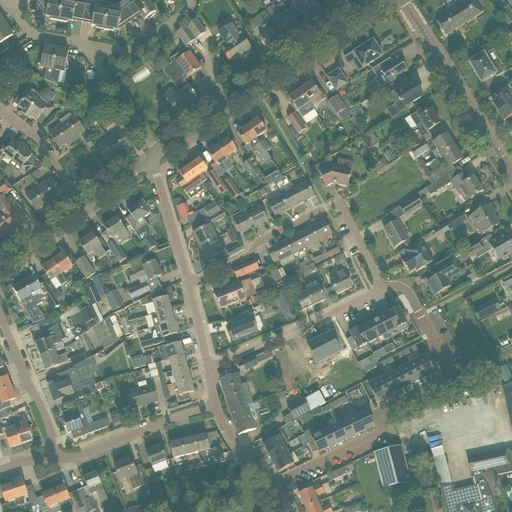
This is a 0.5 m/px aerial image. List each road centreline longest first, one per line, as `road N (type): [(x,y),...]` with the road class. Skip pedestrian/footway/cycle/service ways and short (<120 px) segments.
road 1 (residential): [(272,484),(384,430),(379,414),(449,374),(405,290),(376,287)]
road 2 (unclassified): [(161,153),(380,0)]
road 3 (residential): [(376,287),(337,203),(188,285)]
road 4 (tertiary): [(511,174),(402,0)]
road 5 (residential): [(207,366),(376,287)]
road 6 (residential): [(51,459),(100,450),(214,404)]
road 7 (residential): [(51,459),(50,433),(0,317)]
road 8 (residential): [(161,153),(83,44)]
road 9 (residential): [(188,285),(153,159)]
road 10 (residential): [(83,44),(129,51),(190,10),(192,0)]
road 11 (residential): [(83,207),(29,132),(0,109)]
